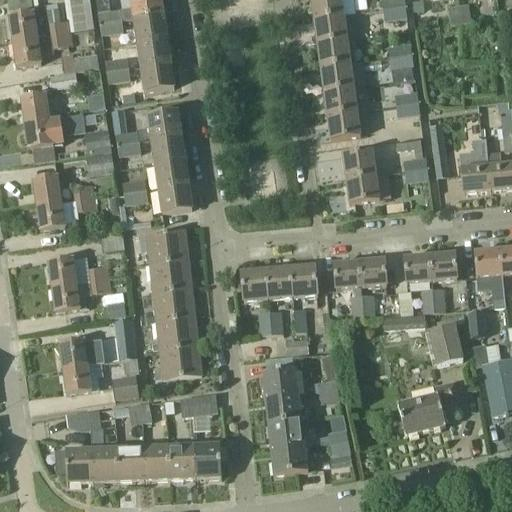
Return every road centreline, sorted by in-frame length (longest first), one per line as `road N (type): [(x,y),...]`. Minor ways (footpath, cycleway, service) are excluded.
road 1 (residential): [(245,511),(238,452),(246,451),(218,244)]
road 2 (residential): [(218,244),(185,0)]
road 3 (residential): [(316,237),(286,0)]
road 4 (residential): [(511,472),(292,511)]
road 5 (residential): [(316,237),(325,244),(511,225)]
road 6 (residential): [(28,511),(0,323)]
